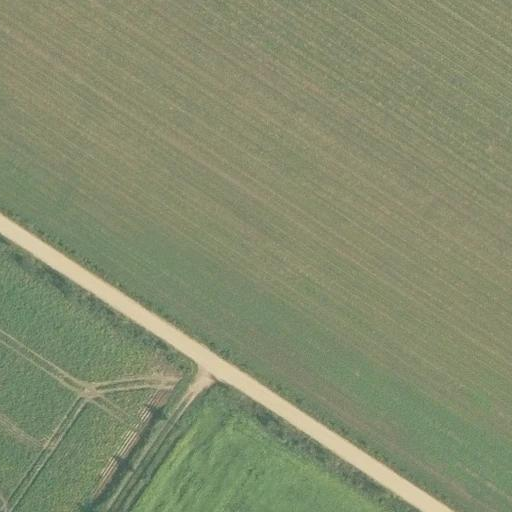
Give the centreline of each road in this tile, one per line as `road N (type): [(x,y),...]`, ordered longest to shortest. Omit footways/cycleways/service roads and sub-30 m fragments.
road 1 (track): [(431,511),(0,227)]
road 2 (track): [(213,366),(111,511)]
